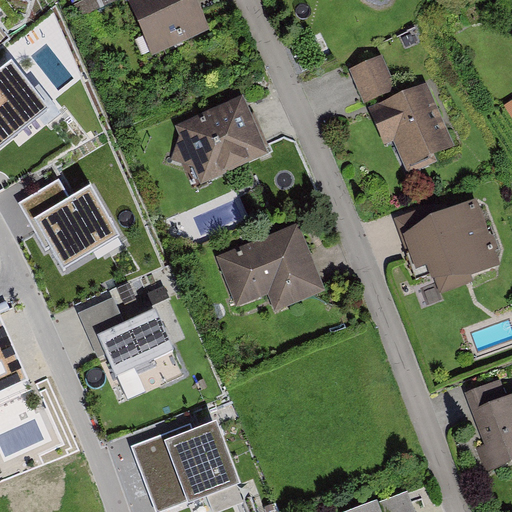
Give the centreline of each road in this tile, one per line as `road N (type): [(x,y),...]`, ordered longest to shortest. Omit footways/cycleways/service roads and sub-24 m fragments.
road 1 (residential): [(459,511),(318,150),(246,0)]
road 2 (residential): [(21,279),(117,511)]
